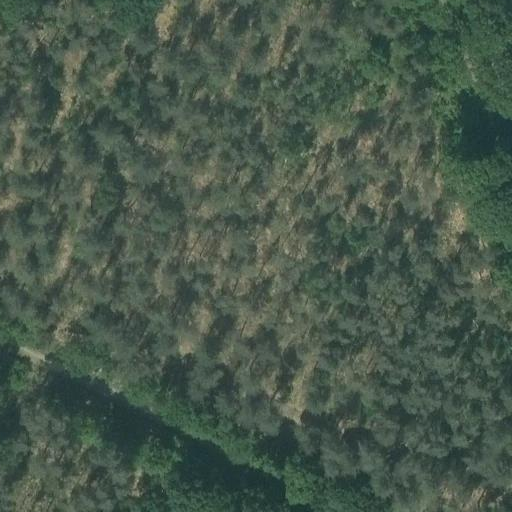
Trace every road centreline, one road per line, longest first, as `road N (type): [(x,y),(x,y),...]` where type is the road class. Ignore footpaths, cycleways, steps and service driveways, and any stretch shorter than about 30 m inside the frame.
road 1 (track): [(319,511),(0,356)]
road 2 (track): [(511,135),(456,0)]
